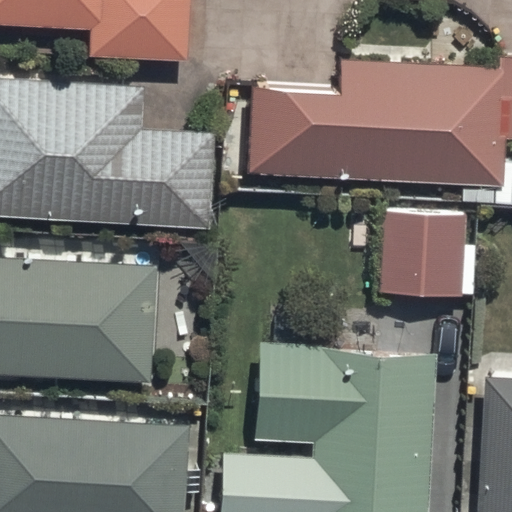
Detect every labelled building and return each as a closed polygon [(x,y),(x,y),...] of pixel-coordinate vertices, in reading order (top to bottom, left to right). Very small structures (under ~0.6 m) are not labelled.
[(0,0),(0,4),(81,9),(79,39),(179,45),(181,0),(0,0)] [(511,62),(242,49),(237,156),(511,168),(511,62)] [(139,72),(0,61),(0,198),(196,210),(202,117),(137,113),(139,72)] [(464,204),(377,201),(374,283),(471,286),(473,240),(463,239),(464,204)] [(0,244),(0,360),(141,368),(147,252),(0,244)] [(232,511),(414,511),(424,341),(243,331),(232,511)] [(511,511),(511,357),(480,356),(469,511),(511,511)] [(0,396),(0,511),(175,511),(183,410),(0,396)]
